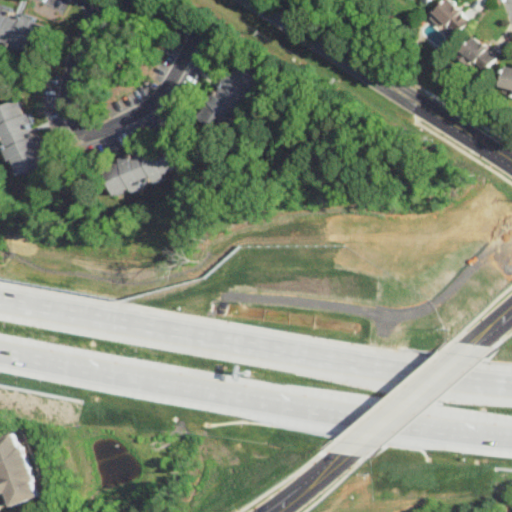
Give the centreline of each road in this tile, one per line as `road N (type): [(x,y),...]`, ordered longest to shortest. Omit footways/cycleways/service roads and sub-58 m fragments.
road 1 (motorway): [(0,353),(332,415),(511,439)]
road 2 (motorway): [(511,387),(0,301)]
road 3 (residential): [(131,0),(96,3),(65,93),(74,129),(97,135),(143,111),(193,46),(189,28),(141,0)]
road 4 (tertiary): [(255,0),(423,107)]
road 5 (tertiary): [(357,444),(461,354)]
